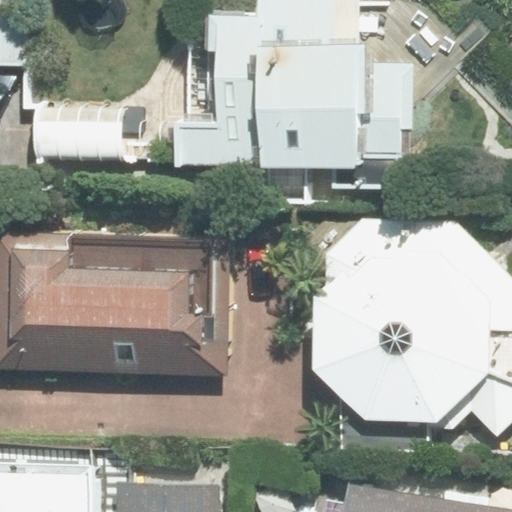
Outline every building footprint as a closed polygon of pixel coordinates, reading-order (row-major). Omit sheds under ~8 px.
[(34,0),(0,0),(0,63),(32,65),(34,0)] [(208,126),(208,153),(355,156),(354,176),(422,178),(424,59),(389,59),(390,27),(374,27),(374,0),(283,0),(284,7),(250,6),(247,127),(208,126)] [(341,283),(340,357),(362,357),(361,385),(382,385),(382,410),(441,411),(441,421),(511,422),(511,266),(510,267),(510,255),(497,255),(497,242),(487,241),(487,232),(475,232),(475,214),(360,212),(360,230),(344,229),(343,266),(355,266),(355,283),(341,283)] [(237,233),(2,227),(0,297),(0,367),(233,374),(237,233)] [(511,511),(511,495),(372,474),(366,511),(511,511)] [(223,511),(225,482),(135,479),(133,511),(223,511)]
